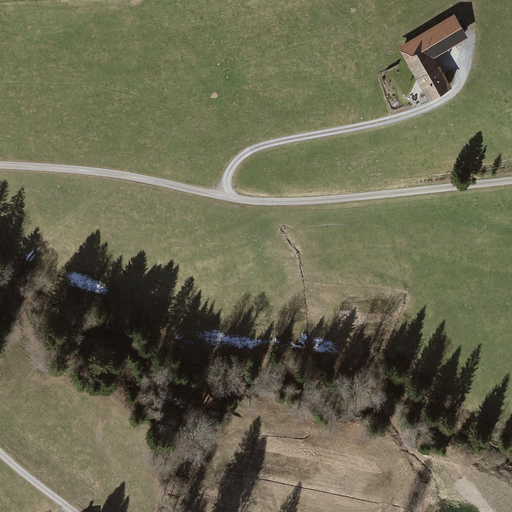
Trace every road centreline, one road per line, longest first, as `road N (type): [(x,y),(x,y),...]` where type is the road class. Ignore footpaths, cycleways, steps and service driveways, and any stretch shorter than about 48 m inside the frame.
road 1 (track): [(511,180),(259,202),(145,179),(0,166)]
road 2 (track): [(461,74),(454,92),(413,114),(239,157),(221,195)]
